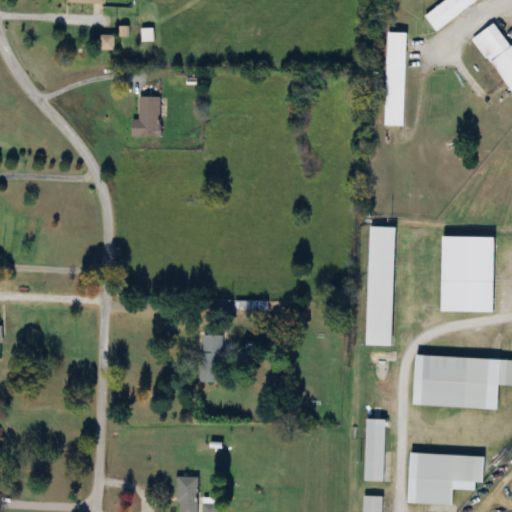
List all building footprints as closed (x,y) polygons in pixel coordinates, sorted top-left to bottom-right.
[(435,32),(478,0),(444,0),(423,16),(435,32)] [(511,46),(510,48),(494,24),(473,39),(511,94),(511,93),(511,46)] [(385,127),(405,127),(406,34),(386,34),(385,127)] [(160,138),(160,98),(138,98),(138,120),(132,120),(132,138),(160,138)] [(366,346),(392,347),(394,228),(369,228),(366,346)] [(268,303),(236,303),(236,311),(268,311),(268,303)] [(200,383),(222,383),(222,337),(200,337),(200,383)] [(487,410),(489,360),(422,357),(420,407),(487,410)] [(497,386),(511,386),(511,361),(499,361),(497,386)] [(385,421),(366,420),(364,482),(384,483),(385,421)] [(452,507),(453,483),(483,484),(484,457),(417,455),(415,506),(452,507)] [(198,511),(198,478),(178,478),(178,511),(198,511)] [(381,511),(382,498),(363,497),(362,511),(381,511)]
